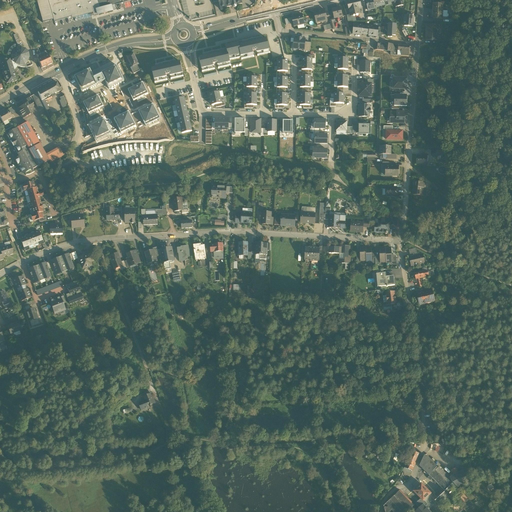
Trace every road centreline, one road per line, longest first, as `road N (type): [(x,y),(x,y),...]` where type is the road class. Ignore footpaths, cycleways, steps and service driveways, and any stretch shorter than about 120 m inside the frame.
road 1 (residential): [(21,263),(97,239),(229,232),(400,241)]
road 2 (residential): [(400,241),(425,434),(408,484)]
road 3 (residential): [(417,45),(400,241)]
road 4 (residential): [(174,37),(90,55),(0,103)]
road 5 (residential): [(417,45),(279,30),(273,10)]
